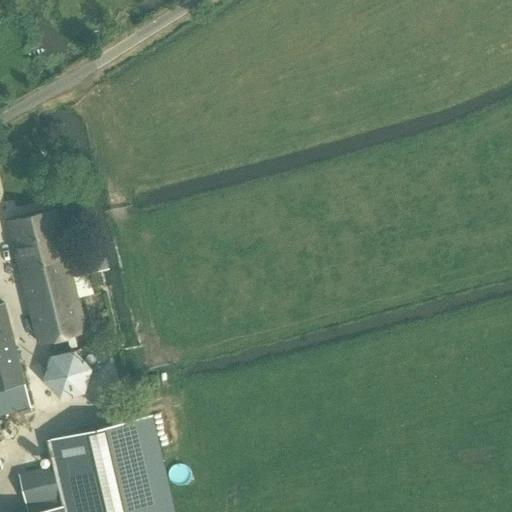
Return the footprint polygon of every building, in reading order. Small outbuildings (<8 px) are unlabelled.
[(103,249),(67,258),(55,211),(9,222),(39,342),(86,330),(72,278),(108,269),(103,249)] [(0,304),(0,388),(24,383),(4,303),(0,304)] [(40,386),(83,396),(92,359),(49,349),(40,386)] [(0,414),(31,407),(24,383),(0,388),(0,414)] [(27,511),(175,511),(153,419),(87,434),(48,443),(50,449),(54,466),(21,473),(19,474),(27,507),(27,511)]
